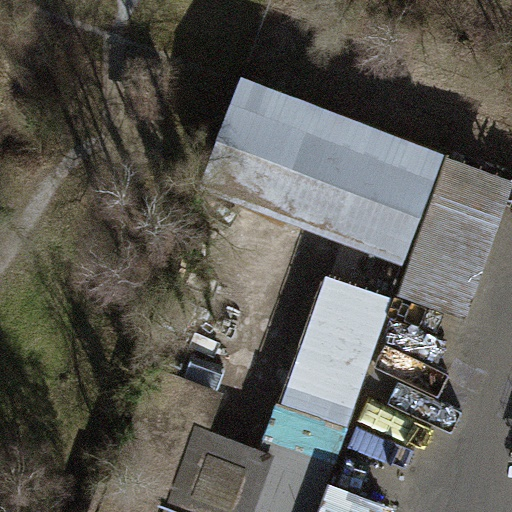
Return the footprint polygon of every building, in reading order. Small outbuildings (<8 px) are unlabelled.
[(391,299),(458,324),(508,188),(441,163),(391,299)] [(258,455),(237,511),(303,511),(380,301),(322,280),(258,455)] [(182,379),(205,387),(214,390),(220,392),(229,368),(191,354),(182,379)] [(162,504),(205,387),(182,379),(145,365),(103,483),(162,504)] [(214,390),(205,387),(162,504),(103,483),(92,511),(237,511),(258,455),(198,433),(214,390)]
